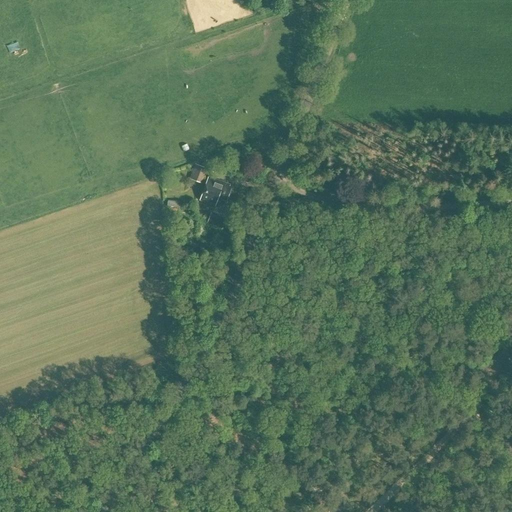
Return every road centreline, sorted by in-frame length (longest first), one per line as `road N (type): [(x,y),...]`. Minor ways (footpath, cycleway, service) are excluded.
road 1 (tertiary): [(100,511),(212,339),(346,0)]
road 2 (track): [(372,511),(453,434),(511,332)]
